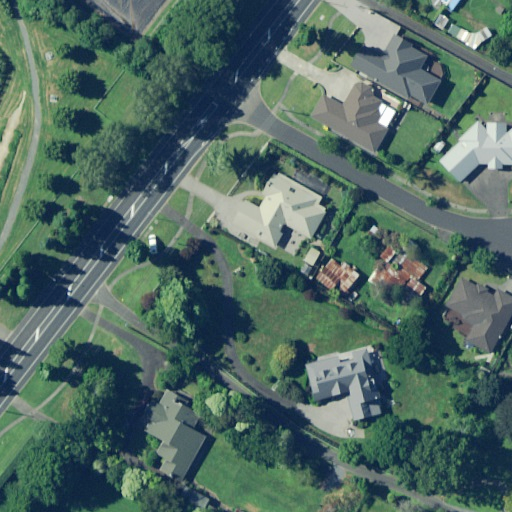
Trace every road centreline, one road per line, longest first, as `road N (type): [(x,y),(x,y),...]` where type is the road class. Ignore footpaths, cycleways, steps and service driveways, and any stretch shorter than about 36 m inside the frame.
road 1 (tertiary): [(0,384),(223,92)]
road 2 (residential): [(511,241),(406,201),(223,92)]
